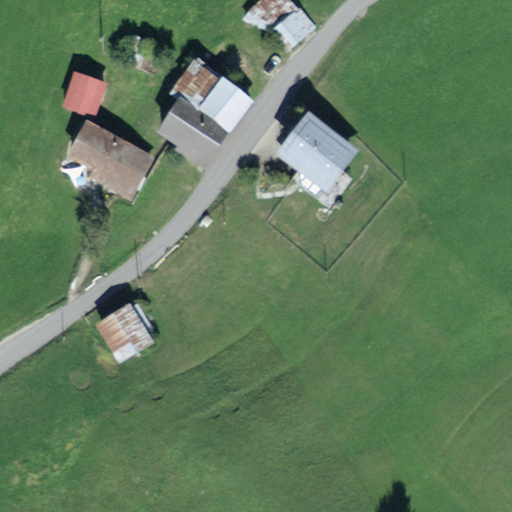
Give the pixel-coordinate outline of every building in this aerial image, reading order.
[(253,90),(192,51),(168,88),(174,91),(225,127),(253,90)] [(110,83),(74,71),(63,103),(99,115),(110,83)] [(225,127),(174,91),(151,122),(203,158),(225,127)] [(355,145),(299,100),(271,135),(327,180),(355,145)] [(155,154),(86,116),(65,154),(134,192),(155,154)] [(151,336),(131,299),(100,316),(120,353),(151,336)]
